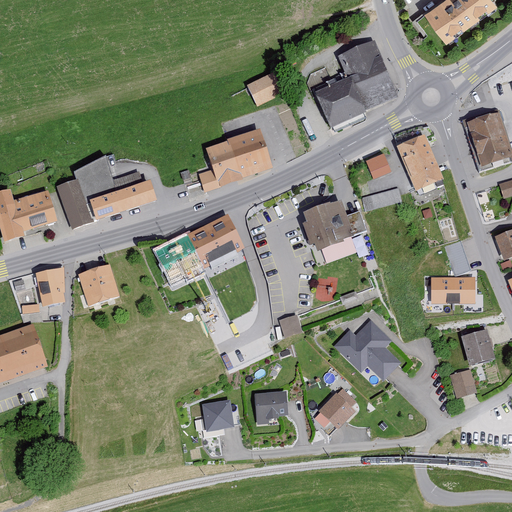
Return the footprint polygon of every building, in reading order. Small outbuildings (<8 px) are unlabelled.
[(493,0),(439,0),(424,11),(446,41),(497,5),(493,0)] [(374,42),(340,57),(350,80),(319,93),(332,124),(397,96),(374,42)] [(271,77),(248,86),(257,108),(280,98),(271,77)] [(511,147),(502,113),(465,124),(478,171),(511,161),(511,147)] [(260,130),(207,148),(214,170),(201,175),(206,189),(272,167),(260,130)] [(426,135),(398,145),(415,194),(443,184),(426,135)] [(383,156),(366,162),(373,180),(389,174),(383,156)] [(74,173),(77,179),(93,222),(158,203),(147,165),(110,174),(104,157),(74,173)] [(77,179),(56,187),(72,230),(93,222),(77,179)] [(511,184),(502,187),(505,202),(511,200),(511,184)] [(362,196),(366,210),(401,200),(398,187),(362,196)] [(10,193),(0,195),(0,232),(3,243),(24,237),(23,232),(57,222),(48,193),(13,203),(10,193)] [(342,199),(304,212),(307,221),(302,223),(310,245),(315,243),(317,250),(368,233),(360,211),(348,215),(342,199)] [(228,216),(187,235),(203,269),(244,249),(228,216)] [(511,231),(496,237),(504,262),(511,259),(511,231)] [(187,233),(152,249),(169,288),(205,272),(203,269),(187,235),(187,233)] [(461,238),(446,243),(456,276),(471,271),(461,238)] [(112,264),(77,276),(88,309),(123,298),(112,264)] [(63,269),(35,275),(44,310),(64,302),(63,269)] [(475,277),(431,278),(431,304),(475,304),(475,277)] [(39,301),(22,305),(24,313),(41,310),(39,301)] [(297,315),(277,319),(281,338),(301,333),(297,315)] [(355,337),(350,331),(334,346),(374,389),(401,365),(386,348),(391,342),(372,322),(355,337)] [(34,327),(0,337),(0,386),(48,370),(34,327)] [(488,331),(462,338),(470,367),(496,361),(488,331)] [(472,371),(451,376),(456,399),(477,394),(472,371)] [(286,390),(253,392),(255,424),(266,423),(266,418),(287,417),(286,390)] [(355,413),(333,393),(317,411),(339,431),(355,413)] [(230,401),(203,405),(207,431),(234,427),(230,401)]
